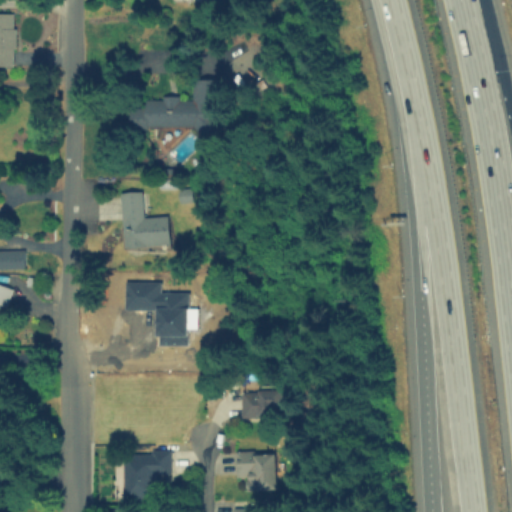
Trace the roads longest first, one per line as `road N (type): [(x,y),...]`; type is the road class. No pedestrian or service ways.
road 1 (residential): [(72,0),(71,372)]
road 2 (motorway): [(511,407),(473,108)]
road 3 (motorway): [(440,221),(474,511)]
road 4 (motorway): [(440,221),(436,511)]
road 5 (motorway): [(394,0),(440,221)]
road 6 (motorway): [(511,279),(473,108)]
road 7 (residential): [(71,372),(71,511)]
